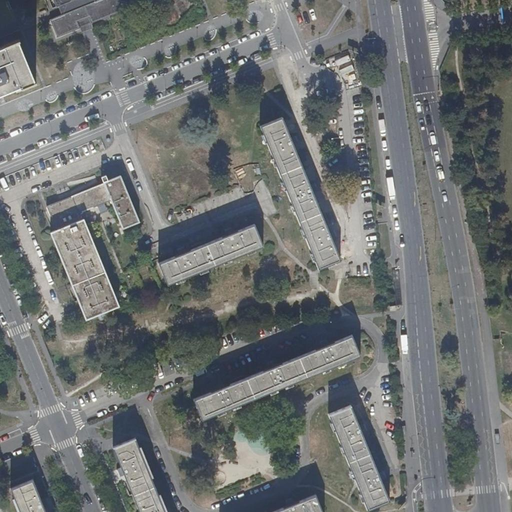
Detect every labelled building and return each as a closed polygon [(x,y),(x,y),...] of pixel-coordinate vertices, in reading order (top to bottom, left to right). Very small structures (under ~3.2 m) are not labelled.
[(110,15),(104,0),(96,0),(95,0),(51,0),(55,7),(57,6),(61,14),(49,19),(56,36),(78,28),(76,21),(86,17),(89,23),(110,15)] [(104,0),(110,15),(147,0),(104,0)] [(76,21),(78,28),(80,31),(90,27),(89,23),(86,17),(76,21)] [(0,92),(20,84),(21,87),(35,81),(35,80),(33,80),(30,71),(27,72),(18,51),(21,49),(17,40),(18,40),(17,38),(2,44),(3,47),(0,48),(0,92)] [(309,185),(293,145),(296,144),(294,141),(293,137),(289,138),(281,118),(260,126),(318,268),(340,259),(332,239),(335,238),(333,234),(332,230),(329,232),(312,191),(315,190),(314,187),(312,184),(309,185)] [(331,125),(317,128),(320,140),(334,137),(331,125)] [(103,185),(47,207),(56,230),(50,233),(85,320),(119,306),(84,220),(83,220),(80,214),(110,202),(122,230),(139,223),(120,176),(103,183),(103,185)] [(227,236),(187,253),(186,251),(183,252),(179,254),(180,256),(159,265),(168,285),(263,245),(255,224),(234,233),(233,230),(229,232),(226,233),(227,236)] [(321,346),(322,349),(276,367),(275,364),(272,365),(269,366),(270,370),(224,388),(223,386),(220,387),(217,388),(218,390),(194,400),(202,419),(360,357),(352,337),(328,346),(327,343),(324,345),(321,346)] [(389,502),(380,481),(379,478),(377,473),(361,433),(350,406),(328,415),(367,511),(389,502)] [(163,511),(133,439),(112,447),(121,468),(117,469),(119,472),(120,476),(123,474),(138,511),(163,511)] [(45,511),(44,507),(46,506),(45,503),(43,498),(41,499),(33,480),(11,489),(20,511),(45,511)] [(322,511),(316,496),(294,505),(293,502),(290,503),(287,504),(288,507),(275,511),(322,511)]
